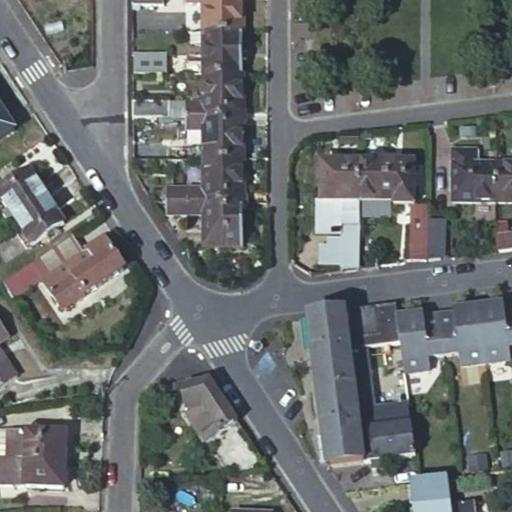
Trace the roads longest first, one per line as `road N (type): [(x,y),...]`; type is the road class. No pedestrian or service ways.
road 1 (residential): [(279,134),(511,104)]
road 2 (residential): [(511,270),(280,299)]
road 3 (residential): [(200,315),(317,511)]
road 4 (residential): [(200,315),(124,402),(119,511)]
road 5 (residential): [(81,139),(200,315)]
road 6 (residential): [(280,299),(279,134)]
road 7 (residential): [(113,0),(114,77),(81,139)]
road 8 (residential): [(0,17),(81,139)]
road 9 (residential): [(279,134),(278,0)]
